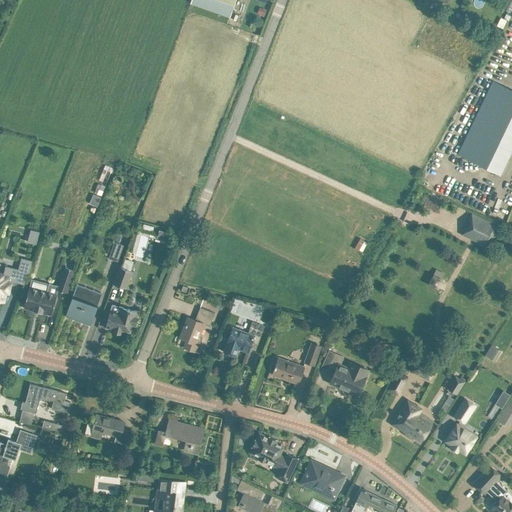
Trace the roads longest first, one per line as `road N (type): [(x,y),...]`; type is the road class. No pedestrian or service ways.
road 1 (unclassified): [(133,381),(282,0)]
road 2 (unclassified): [(431,511),(332,438),(232,407)]
road 3 (unclassified): [(133,381),(7,349)]
